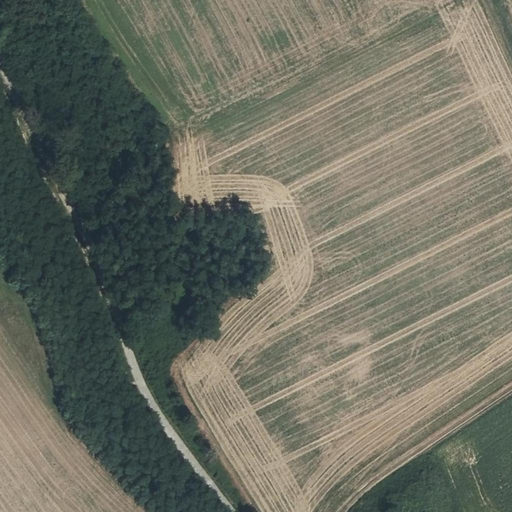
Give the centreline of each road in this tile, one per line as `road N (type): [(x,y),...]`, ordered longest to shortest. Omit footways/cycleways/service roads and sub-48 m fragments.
road 1 (track): [(0,66),(105,275),(149,403),(235,511)]
road 2 (track): [(345,511),(365,485),(511,382)]
